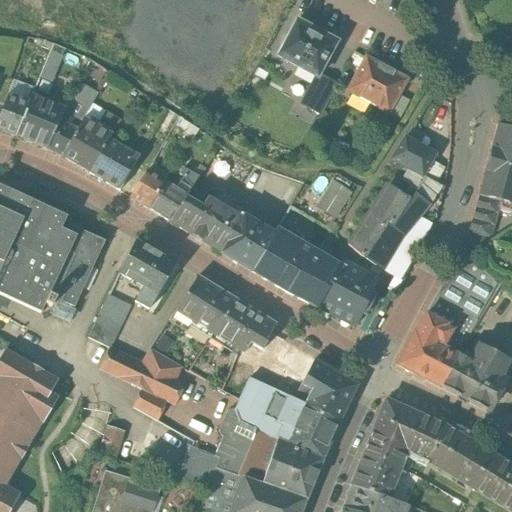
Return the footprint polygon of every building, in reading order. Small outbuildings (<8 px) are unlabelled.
[(336,42),(297,21),(278,55),(301,67),(298,73),(314,82),(336,42)] [(37,50),(48,54),(52,44),(41,41),(37,50)] [(66,50),(52,44),(48,54),(38,78),(52,84),(66,50)] [(366,58),(355,52),(349,63),(360,69),(366,58)] [(406,80),(366,58),(360,69),(348,91),(388,113),(406,80)] [(12,82),(0,77),(0,101),(4,103),(12,82)] [(34,89),(13,82),(7,96),(0,113),(0,131),(15,137),(31,96),(34,89)] [(64,109),(64,111),(59,122),(58,122),(47,149),(61,157),(83,118),(82,118),(96,95),(77,85),(64,109)] [(64,109),(31,96),(15,137),(47,149),(58,122),(59,122),(64,111),(64,109)] [(167,110),(154,131),(162,136),(175,115),(167,110)] [(96,126),(83,118),(61,157),(89,173),(109,140),(115,130),(120,121),(105,111),(96,126)] [(197,130),(183,121),(177,131),(191,140),(197,130)] [(511,128),(498,125),(478,195),(479,195),(501,202),(511,204),(511,128)] [(436,154),(405,137),(390,160),(422,178),(432,162),(436,154)] [(138,157),(109,140),(89,173),(118,190),(138,157)] [(190,143),(180,158),(185,161),(181,167),(179,166),(177,171),(180,173),(179,175),(183,177),(176,190),(185,196),(184,198),(185,198),(205,166),(202,164),(209,155),(190,143)] [(227,149),(219,144),(216,149),(223,155),(227,149)] [(260,168),(236,156),(232,153),(223,167),(228,170),(226,173),(219,169),(218,163),(223,155),(216,149),(205,166),(185,198),(201,208),(207,199),(233,214),(260,168)] [(138,157),(118,190),(131,199),(148,173),(154,161),(141,152),(138,157)] [(444,168),(432,162),(422,178),(426,180),(434,185),(444,168)] [(164,183),(148,173),(131,199),(148,209),(164,183)] [(334,219),(352,192),(331,179),(313,205),(334,219)] [(444,185),(434,185),(426,180),(423,183),(442,193),(444,185)] [(176,190),(164,183),(148,209),(169,222),(185,198),(184,198),(185,196),(176,190)] [(0,294),(40,313),(44,305),(51,308),(55,299),(73,308),(104,241),(63,223),(66,217),(0,186),(0,294)] [(409,200),(392,221),(390,219),(384,229),(381,227),(362,257),(382,271),(401,239),(429,205),(434,197),(420,186),(409,200)] [(390,187),(376,209),(372,207),(347,246),(361,258),(361,257),(362,257),(381,227),(384,229),(390,219),(392,221),(409,200),(390,187)] [(501,202),(479,195),(469,232),(487,237),(488,237),(491,235),(501,202)] [(233,214),(207,199),(201,208),(185,198),(169,222),(251,272),(274,234),(243,215),(241,219),(233,214)] [(313,221),(290,207),(277,229),(300,243),(313,221)] [(300,243),(277,229),(274,234),(251,272),(285,292),(317,308),(329,287),(327,285),(338,265),(300,243)] [(469,232),(467,232),(460,250),(463,253),(464,252),(487,237),(469,232)] [(159,255),(135,241),(118,274),(143,287),(134,302),(148,310),(175,264),(159,255)] [(468,256),(445,279),(415,333),(414,333),(397,365),(441,388),(458,356),(467,340),(466,340),(477,321),(476,320),(496,284),(468,256)] [(376,281),(348,266),(340,260),(338,265),(327,285),(329,287),(317,308),(354,327),(376,281)] [(234,300),(197,277),(174,311),(212,334),(234,300)] [(108,295),(87,338),(109,348),(130,306),(108,295)] [(276,325),(234,300),(212,334),(238,350),(244,353),(250,343),(262,351),(276,325)] [(172,342),(162,336),(154,350),(164,356),(172,342)] [(315,378),(351,397),(357,385),(280,340),(273,353),(294,366),(295,366),(316,377),(315,378)] [(285,374),(262,362),(265,353),(262,351),(250,343),(244,353),(238,350),(238,351),(234,361),(252,369),(248,379),(272,389),(273,389),(278,392),(285,374)] [(509,361),(478,344),(469,361),(458,356),(441,388),(484,411),(501,379),(500,378),(509,361)] [(181,369),(150,350),(141,363),(109,348),(99,370),(141,390),(166,402),(174,406),(184,385),(185,385),(175,380),(181,369)] [(0,511),(10,511),(20,495),(6,486),(42,424),(43,424),(58,397),(51,393),(58,380),(5,349),(0,357),(0,511)] [(294,366),(273,353),(271,357),(270,356),(270,358),(287,368),(285,374),(278,392),(340,421),(351,397),(315,378),(316,377),(295,366),(294,366)] [(272,389),(249,379),(234,410),(233,410),(238,423),(256,431),(256,430),(262,416),(260,416),(272,389)] [(278,392),(273,389),(272,389),(260,416),(262,416),(256,430),(277,439),(322,459),(340,421),(278,392)] [(157,422),(162,411),(166,402),(141,390),(136,400),(133,408),(157,422)] [(511,511),(511,467),(442,426),(385,401),(364,455),(399,468),(406,452),(426,461),(511,511)] [(256,431),(238,423),(233,410),(234,410),(232,409),(227,412),(219,431),(221,437),(222,437),(214,457),(218,458),(214,469),(242,479),(243,477),(261,484),(277,439),(256,430),(256,431)] [(125,432),(106,426),(97,455),(115,460),(125,432)] [(322,459),(277,439),(261,484),(305,499),(322,459)] [(261,484),(243,477),(242,479),(214,469),(218,458),(214,457),(191,447),(178,478),(207,489),(200,507),(212,511),(300,511),(305,499),(261,484)] [(399,468),(364,455),(351,486),(387,498),(399,468)] [(152,511),(159,489),(104,471),(91,511),(152,511)] [(387,498),(351,486),(343,508),(354,511),(403,511),(406,505),(387,498)]
